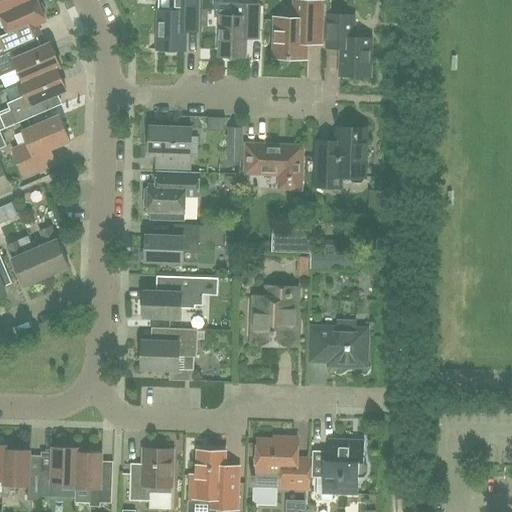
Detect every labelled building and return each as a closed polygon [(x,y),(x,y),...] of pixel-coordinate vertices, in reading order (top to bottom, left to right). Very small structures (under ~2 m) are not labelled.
[(44,20),(43,17),(45,12),(42,4),(36,2),(35,0),(29,0),(0,12),(0,52),(20,44),(23,42),(21,37),(18,31),(44,20)] [(0,0),(0,12),(29,0),(0,0)] [(172,0),(172,10),(158,10),(157,10),(156,50),(184,51),(185,32),(197,32),(197,12),(197,0),(172,0)] [(315,44),(321,44),(321,1),(291,0),(291,18),(274,17),(273,58),(305,59),(305,44),(315,44)] [(244,57),(245,40),(254,40),(259,40),(259,31),(258,31),(259,5),(235,4),(235,16),(220,16),(218,56),(244,57)] [(326,15),(325,47),(341,48),(340,75),(369,76),(370,39),(353,38),(354,16),(326,15)] [(0,52),(0,76),(17,69),(23,81),(19,83),(59,66),(50,44),(25,55),(22,50),(20,44),(0,52)] [(60,66),(59,66),(19,83),(24,96),(7,103),(10,111),(0,115),(0,118),(5,129),(45,111),(43,106),(40,100),(65,89),(60,77),(56,68),(60,66)] [(12,150),(23,177),(57,162),(54,155),(51,148),(69,141),(59,116),(22,131),(28,143),(12,150)] [(160,170),(160,167),(189,168),(191,128),(150,127),(149,156),(156,156),(156,163),(155,169),(160,170)] [(241,160),(243,127),(228,127),(227,159),(241,160)] [(361,183),(364,180),(365,129),(338,128),(337,142),(326,142),(315,141),(314,167),(314,188),(342,190),(343,176),(351,176),(350,180),(353,182),(361,183)] [(279,188),(300,189),(301,147),(254,145),(246,145),(245,173),(279,174),(279,188)] [(144,206),(147,208),(147,211),(151,212),(151,219),(184,220),(185,195),(198,196),(199,173),(156,171),(156,178),(156,185),(148,185),(148,188),(145,190),(144,206)] [(372,172),(372,188),(382,189),(385,189),(386,172),(380,172),(372,172)] [(173,237),(146,235),(145,261),(189,263),(189,249),(198,249),(198,245),(224,246),(225,227),(174,225),(174,231),(173,237)] [(34,249),(46,277),(69,267),(56,239),(51,227),(40,232),(45,244),(34,249)] [(310,254),(311,230),(287,230),(286,254),(310,254)] [(46,277),(34,249),(23,254),(18,241),(7,246),(12,258),(11,259),(23,287),(46,277)] [(310,254),(310,266),(343,267),(344,255),(310,254)] [(202,306),(203,295),(217,295),(217,278),(174,277),(174,285),(174,292),(144,291),(143,317),(180,319),(181,305),(202,306)] [(252,344),(295,345),(297,288),(266,287),(266,297),(253,297),(252,344)] [(337,330),(330,330),(330,328),(311,327),(310,362),(319,362),(328,362),(328,366),(366,367),(367,329),(354,329),(355,322),(337,322),(337,330)] [(168,343),(151,342),(142,342),(141,369),(178,370),(178,357),(196,358),(197,330),(169,329),(169,335),(168,343)] [(281,477),(281,487),(308,488),(309,460),(303,460),(296,460),(297,439),(283,438),(283,441),(258,440),(257,470),(254,470),(254,475),(252,475),(252,481),(253,481),(253,486),(277,487),(277,477),(281,477)] [(364,441),(328,440),(328,452),(320,451),(312,451),(311,478),(316,478),(315,497),(319,500),(332,501),(335,498),(335,494),(358,495),(358,477),(363,477),(366,474),(366,466),(363,463),(364,441)] [(40,476),(39,497),(51,497),(51,483),(76,484),(77,453),(77,449),(52,448),(51,472),(46,472),(40,472),(40,476)] [(129,501),(150,501),(150,508),(171,509),(172,487),(171,487),(172,450),(144,449),(143,474),(136,474),(130,474),(129,501)] [(4,481),(3,485),(28,486),(27,500),(39,501),(39,497),(40,476),(34,475),(28,475),(29,451),(5,450),(4,481)] [(213,509),(237,510),(239,465),(232,464),(225,464),(225,452),(198,451),(197,475),(190,475),(189,502),(213,503),(213,509)] [(76,484),(75,488),(90,489),(90,507),(101,507),(101,503),(111,503),(112,479),(106,478),(100,478),(101,454),(77,453),(76,484)]
